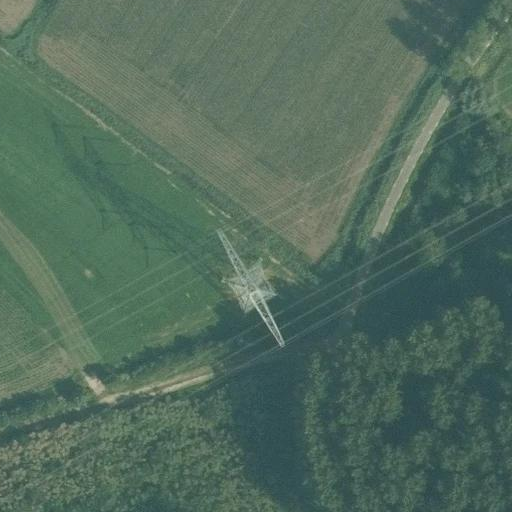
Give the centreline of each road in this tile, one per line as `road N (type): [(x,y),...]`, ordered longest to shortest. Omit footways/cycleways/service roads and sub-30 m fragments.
road 1 (unclassified): [(347,511),(333,381),(351,299),(439,107),(511,6)]
road 2 (track): [(0,438),(265,355),(338,344)]
